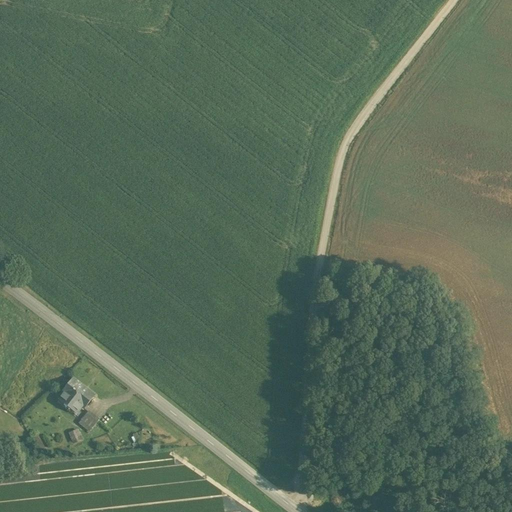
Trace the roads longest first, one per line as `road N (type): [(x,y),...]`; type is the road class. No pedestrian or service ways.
road 1 (track): [(471,0),(323,254),(307,474),(297,511)]
road 2 (unclassified): [(294,511),(0,279)]
